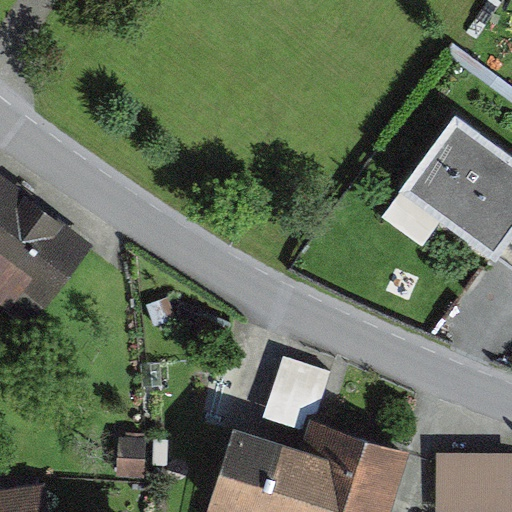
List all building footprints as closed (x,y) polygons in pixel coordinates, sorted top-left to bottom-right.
[(511,137),(474,110),(415,191),(511,261),(511,137)] [(115,244),(0,156),(0,303),(44,337),(115,244)] [(315,424),(333,365),(288,352),(271,411),(315,424)] [(406,511),(426,444),(323,415),(315,443),(249,424),(223,511),(406,511)] [(511,511),(511,448),(449,448),(448,511),(511,511)] [(57,511),(53,480),(0,487),(0,511),(144,511),(144,506),(97,511),(57,511)]
